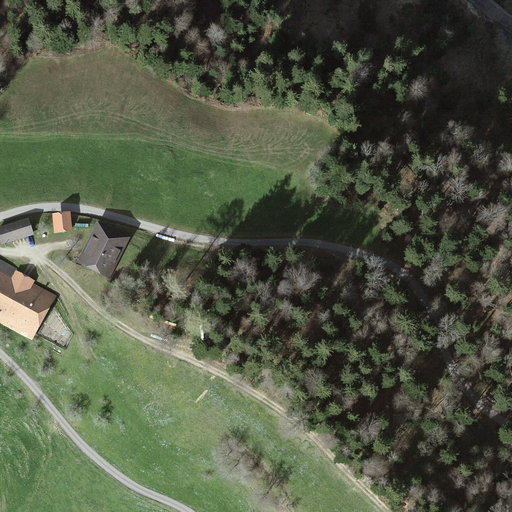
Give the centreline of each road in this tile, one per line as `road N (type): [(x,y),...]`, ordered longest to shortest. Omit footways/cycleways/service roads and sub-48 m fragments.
road 1 (unclassified): [(511,425),(466,390),(423,300),(381,261),(308,242),(196,238),(71,207),(0,217)]
road 2 (track): [(0,250),(36,256),(137,336),(257,394),(388,511)]
road 3 (track): [(36,256),(94,364)]
